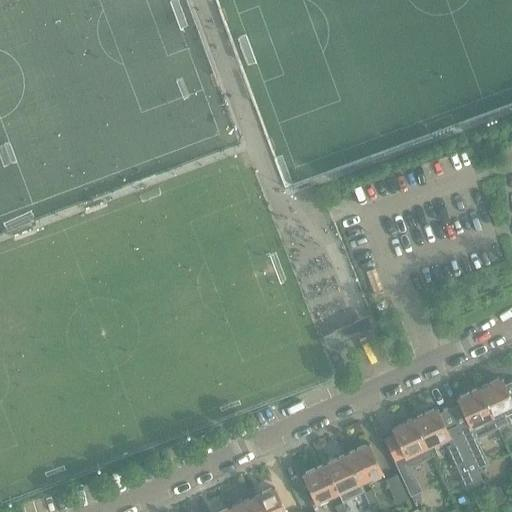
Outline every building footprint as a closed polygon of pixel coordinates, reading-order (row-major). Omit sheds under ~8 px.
[(480,388),(493,417),(511,408),(511,379),(511,380),(505,383),(502,378),(480,388)] [(493,417),(480,388),(457,399),(460,405),(449,409),(464,441),(476,466),(486,461),(476,439),(498,429),(493,417)] [(437,408),(415,418),(428,447),(450,437),(437,408)] [(428,447),(415,418),(392,429),(395,435),(385,439),(411,496),(421,491),(411,470),(433,459),(428,447)] [(481,477),(476,466),(464,441),(454,445),(467,473),(472,471),(476,479),(481,477)] [(369,444),(346,454),(359,483),(383,472),(369,444)] [(324,465),(337,493),(342,502),(364,492),(359,483),(346,454),(324,465)] [(315,503),(337,493),(324,465),(302,475),(315,503)] [(397,476),(386,480),(397,503),(407,498),(397,476)] [(286,511),(274,487),(252,498),(258,511),(286,511)] [(373,489),(365,493),(371,506),(379,502),(373,489)] [(258,511),(252,498),(230,508),(231,511),(258,511)] [(334,507),(336,511),(346,511),(342,503),(334,507)]
